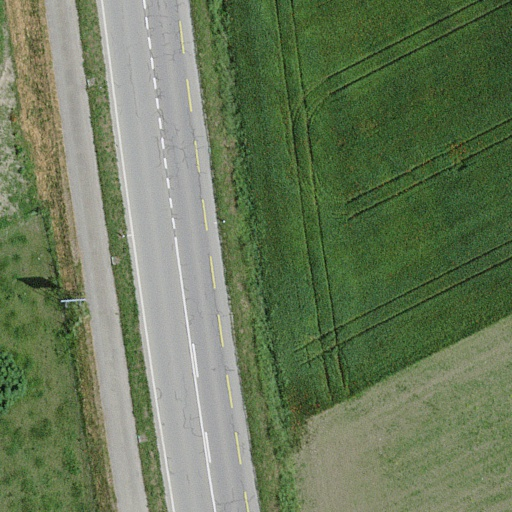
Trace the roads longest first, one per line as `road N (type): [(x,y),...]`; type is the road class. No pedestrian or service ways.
road 1 (track): [(62,0),(139,511)]
road 2 (primary): [(216,511),(141,0)]
